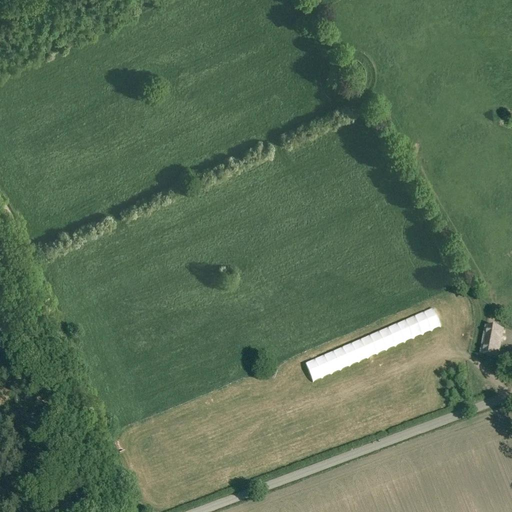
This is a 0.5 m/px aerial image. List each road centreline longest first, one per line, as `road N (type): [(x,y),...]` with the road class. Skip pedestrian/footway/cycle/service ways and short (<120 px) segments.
road 1 (track): [(503,397),(500,384),(474,363),(486,311),(299,0)]
road 2 (unclassified): [(196,511),(511,394)]
road 3 (track): [(130,511),(0,203)]
